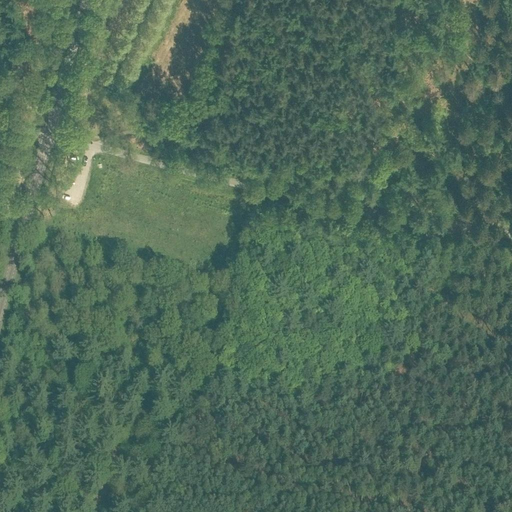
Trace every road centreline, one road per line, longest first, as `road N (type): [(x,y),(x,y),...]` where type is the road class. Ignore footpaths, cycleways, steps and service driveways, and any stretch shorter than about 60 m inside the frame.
road 1 (unclassified): [(511,234),(282,193),(48,133)]
road 2 (tertiary): [(0,309),(48,133)]
road 3 (tertiary): [(48,133),(85,0)]
road 4 (track): [(11,126),(44,0)]
